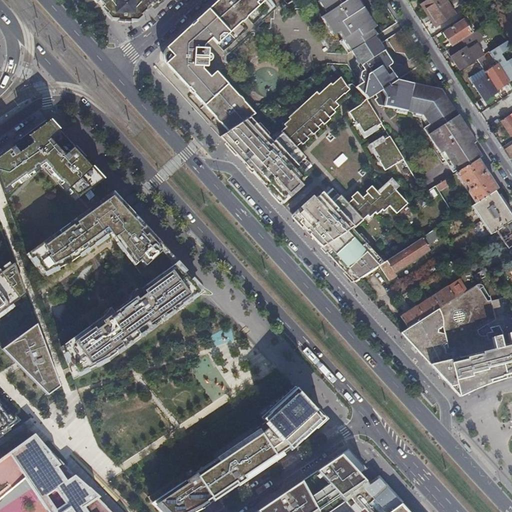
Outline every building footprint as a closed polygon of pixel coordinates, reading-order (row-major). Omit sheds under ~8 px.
[(95,0),(113,20),(115,19),(117,21),(118,21),(119,22),(120,23),(122,24),(123,24),(125,24),(126,25),(128,25),(130,24),(131,24),(133,23),(135,23),(136,22),(136,21),(137,20),(147,12),(148,11),(149,12),(154,7),(155,8),(163,0),(95,0)] [(219,137),(250,118),(255,115),(216,72),(211,77),(205,82),(201,79),(204,76),(198,69),(200,67),(203,67),(208,67),(208,62),(209,62),(209,61),(210,61),(211,60),(211,59),(212,58),(212,57),(212,56),(212,55),(211,54),(211,53),(210,53),(210,52),(209,51),(208,51),(207,51),(206,45),(198,45),(196,43),(203,37),(202,36),(203,35),(201,33),(204,30),(205,29),(209,34),(215,41),(221,37),(258,5),(264,12),(259,16),(262,20),(262,19),(276,7),(270,0),(212,0),(168,38),(165,40),(164,39),(162,41),(161,42),(159,44),(158,45),(155,50),(154,66),(219,137)] [(450,161),(457,172),(477,159),(481,157),(473,144),(475,143),(474,142),(462,123),(459,125),(456,119),(458,117),(440,90),(396,81),(393,82),(389,75),(391,73),(387,67),(391,64),(388,59),(373,37),(375,36),(371,30),(374,28),(356,0),(319,0),(318,1),(326,14),(321,17),(333,36),(338,32),(343,39),(351,51),(363,71),(361,72),(358,78),(361,83),(355,87),(364,95),(366,98),(368,101),(376,96),(377,98),(375,99),(379,106),(382,106),(424,115),(430,125),(425,128),(445,160),(447,163),(450,161)] [(435,27),(455,14),(445,0),(427,0),(423,3),(433,18),(430,19),(435,27)] [(445,0),(455,14),(457,13),(448,0),(445,0)] [(451,46),(472,33),(463,19),(442,32),(451,46)] [(483,55),(484,54),(478,43),(484,39),(478,29),(472,33),(451,46),(446,50),(459,70),(477,59),(483,55)] [(347,54),(351,51),(343,39),(339,41),(347,54)] [(496,90),(511,79),(511,49),(506,40),(488,51),(497,65),(485,72),(486,74),(496,90)] [(205,82),(211,77),(203,70),(203,67),(200,67),(198,69),(204,76),(201,79),(205,82)] [(497,92),(496,90),(486,74),(472,83),(483,101),(497,92)] [(335,101),(348,88),(347,87),(346,85),(340,76),(332,84),(330,83),(318,94),(312,99),(310,97),(288,118),(290,119),(292,121),(286,127),(281,132),(283,134),(273,143),(250,118),(219,137),(261,181),(275,196),(279,192),(283,197),(303,178),(299,174),(303,171),(311,163),(295,147),(300,142),(306,136),(311,132),(317,126),(322,122),(328,116),(327,115),(333,109),(339,105),(335,101)] [(349,111),(363,134),(381,122),(380,121),(368,101),(366,98),(360,104),(349,111)] [(335,111),(333,109),(327,115),(328,116),(322,122),(324,124),(330,118),(329,117),(335,111)] [(511,112),(508,115),(506,116),(501,120),(511,135),(511,133),(511,112)] [(44,123),(0,155),(0,182),(3,191),(37,167),(47,158),(53,164),(68,181),(63,185),(86,210),(113,191),(111,189),(109,191),(107,189),(109,187),(70,145),(44,123)] [(389,135),(371,147),(386,169),(404,158),(403,157),(392,139),(389,135)] [(465,187),(475,202),(495,190),(497,188),(477,159),(457,172),(456,173),(462,183),(466,183),(467,186),(465,187)] [(454,174),(456,173),(457,172),(450,161),(447,163),(454,174)] [(68,181),(53,164),(48,168),(63,185),(68,181)] [(436,185),(439,190),(448,185),(445,180),(436,185)] [(312,237),(354,282),(379,265),(384,262),(353,228),(367,215),(373,210),(375,212),(377,214),(382,209),(388,204),(389,205),(396,213),(408,203),(389,182),(378,192),(373,187),(367,193),(362,197),(358,193),(353,198),(347,203),(334,189),(326,196),(323,199),(319,195),(298,213),(302,218),(298,221),(312,237)] [(511,220),(511,219),(511,216),(495,190),(475,202),(471,205),(490,234),(511,220)] [(86,210),(26,254),(43,275),(50,269),(52,272),(64,263),(67,266),(80,254),(81,255),(110,233),(147,284),(61,346),(73,379),(107,362),(204,291),(113,191),(86,210)] [(279,192),(275,196),(279,201),(283,197),(279,192)] [(298,213),(294,217),(298,221),(302,218),(298,213)] [(511,221),(511,220),(490,234),(497,243),(503,239),(508,248),(511,245),(511,221)] [(438,234),(444,231),(440,225),(435,229),(438,234)] [(427,244),(439,236),(438,234),(435,229),(423,237),(427,244)] [(427,244),(423,237),(422,237),(384,262),(379,265),(388,281),(396,276),(393,272),(430,249),(427,244)] [(474,274),(485,267),(480,260),(468,267),(473,275),(474,274)] [(0,272),(0,311),(25,294),(13,263),(0,272)] [(480,281),(490,275),(485,267),(474,274),(479,282),(480,281)] [(452,283),(459,295),(467,290),(459,278),(452,283)] [(511,331),(491,337),(491,338),(487,339),(486,334),(480,333),(478,332),(474,322),(489,319),(488,313),(493,312),(490,295),(480,281),(479,282),(467,290),(459,295),(408,327),(400,332),(459,396),(492,383),(504,379),(511,377),(511,331)] [(400,315),(408,327),(459,295),(452,283),(448,285),(400,315)] [(35,324),(2,349),(45,393),(52,385),(58,384),(35,324)] [(259,430),(195,473),(213,500),(277,458),(274,454),(286,445),(287,446),(313,423),(314,420),(314,418),(314,415),(313,413),(308,408),(299,398),(297,397),(295,396),(291,397),(289,398),(270,415),(269,413),(262,419),(269,426),(261,434),(259,430)] [(0,423),(11,416),(0,404),(0,423)] [(11,416),(0,423),(0,436),(18,423),(11,416)] [(0,489),(23,474),(47,511),(67,511),(65,469),(33,434),(38,466),(11,474),(14,478),(0,485),(0,489)] [(0,511),(108,511),(105,507),(97,511),(89,511),(86,506),(96,498),(65,469),(67,511),(0,511),(0,485),(14,478),(11,474),(38,466),(33,434),(0,458),(0,511)] [(328,462),(332,469),(346,460),(340,454),(328,462)] [(329,511),(346,500),(368,485),(346,460),(332,469),(328,462),(254,511),(329,511)] [(195,511),(213,500),(195,473),(153,502),(162,511),(195,511)] [(346,500),(356,511),(389,511),(401,504),(382,483),(381,484),(380,483),(379,482),(377,481),(376,481),(375,482),(373,482),(368,485),(346,500)]
